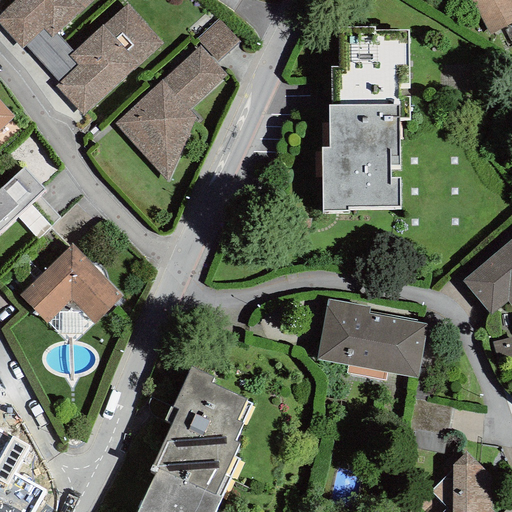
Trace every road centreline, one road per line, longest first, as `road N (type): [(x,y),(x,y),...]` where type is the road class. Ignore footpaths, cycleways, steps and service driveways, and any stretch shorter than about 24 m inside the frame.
road 1 (residential): [(303,0),(259,79),(177,271)]
road 2 (residential): [(177,271),(0,68)]
road 3 (residential): [(177,271),(84,487)]
road 4 (residential): [(0,361),(51,454),(84,487)]
